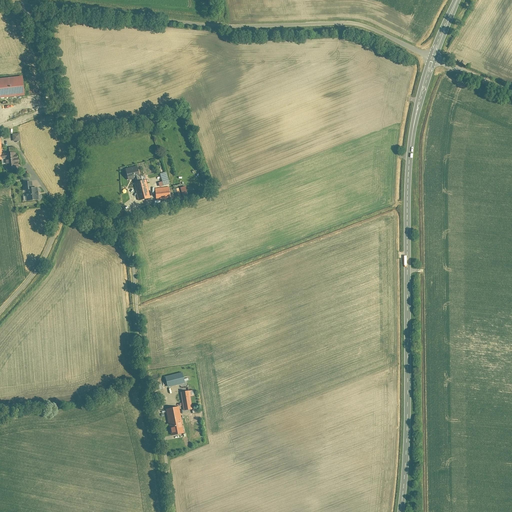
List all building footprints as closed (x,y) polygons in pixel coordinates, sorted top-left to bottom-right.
[(0,98),(25,96),(23,77),(0,79),(0,98)] [(0,160),(4,160),(8,159),(9,174),(23,173),(21,152),(7,153),(7,155),(3,155),(2,140),(0,139),(0,160)] [(127,170),(129,180),(137,178),(138,184),(135,185),(139,201),(150,198),(147,182),(142,183),(141,177),(144,177),(142,167),(127,170)] [(37,182),(24,183),(25,202),(39,201),(37,182)] [(157,190),(158,200),(172,198),(171,188),(157,190)] [(123,207),(114,215),(119,220),(128,212),(123,207)] [(166,378),(168,388),(187,384),(184,373),(166,378)] [(153,384),(154,392),(164,390),(163,382),(153,384)] [(192,410),(192,407),(199,405),(197,398),(191,399),(189,391),(180,393),(184,411),(192,410)] [(180,408),(167,411),(172,435),(185,433),(180,408)]
